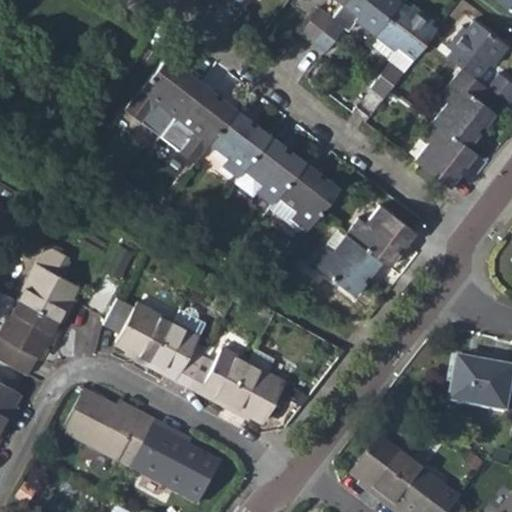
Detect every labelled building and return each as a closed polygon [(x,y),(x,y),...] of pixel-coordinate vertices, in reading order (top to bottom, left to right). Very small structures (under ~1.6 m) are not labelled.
[(351,17),(371,32),(396,0),(338,0),(338,1),(328,14),(308,40),(321,49),(340,23),(344,27),(351,17)] [(396,0),(371,32),(390,46),(391,47),(395,42),(410,54),(422,39),(434,24),(427,19),(431,14),(412,0),(408,0),(406,3),(401,0),(396,0)] [(511,0),(501,0),(511,8),(511,0)] [(295,30),(308,40),(328,14),(314,4),(295,30)] [(445,47),(440,54),(455,65),(471,77),(483,62),(486,64),(502,44),(468,18),(461,26),(457,24),(441,44),(445,47)] [(385,57),(400,68),(410,54),(395,42),(391,47),(390,46),(385,57)] [(152,106),(169,119),(197,83),(182,72),(179,76),(172,70),(175,66),(162,56),(120,112),(136,125),(141,120),(152,106)] [(365,83),(380,94),(386,86),(400,68),(385,57),(365,83)] [(474,96),(482,85),(471,77),(455,65),(434,93),(441,98),(427,116),(463,144),(474,131),(470,128),(477,121),(480,123),(491,109),(474,96)] [(511,84),(494,70),(482,85),(507,104),(511,98),(511,84)] [(174,153),(188,164),(203,144),(230,108),(216,98),(213,102),(205,96),(209,92),(197,83),(169,119),(189,133),(177,150),(174,153)] [(152,106),(141,120),(158,133),(169,119),(152,106)] [(215,164),(234,178),(239,171),(266,135),(252,125),(248,129),(240,123),(244,119),(230,108),(203,144),(221,157),(215,164)] [(422,139),(409,156),(446,184),(456,171),(452,168),(457,161),(461,164),(471,150),(463,144),(427,116),(415,134),(422,139)] [(156,136),(177,150),(189,133),(169,119),(158,133),(156,136)] [(251,191),(269,205),(274,197),(301,161),(287,151),(284,155),(276,149),(280,145),(266,135),(239,171),(256,183),(251,191)] [(286,217),(303,231),(318,211),(336,187),(321,176),(318,180),(311,175),(314,170),(301,161),(274,197),(291,210),(286,217)] [(230,182),(247,196),(251,191),(256,183),(239,171),(234,178),(230,182)] [(99,189),(106,195),(116,182),(108,176),(99,189)] [(130,180),(120,193),(128,200),(138,186),(130,180)] [(264,210),(281,224),(286,217),(291,210),(274,197),(269,205),(264,210)] [(398,237),(402,240),(411,228),(376,201),(362,219),(355,213),(342,229),(379,257),(384,262),(394,249),(390,246),(398,237)] [(180,228),(187,234),(197,219),(189,214),(180,228)] [(190,238),(195,243),(204,230),(199,227),(190,238)] [(368,271),(379,257),(342,229),(327,249),(320,243),(307,260),(351,293),(361,280),(358,277),(365,269),(368,271)] [(46,244),(14,302),(61,327),(69,311),(65,309),(76,286),(55,275),(66,255),(46,244)] [(121,247),(106,274),(119,280),(134,254),(121,247)] [(12,272),(24,278),(34,260),(22,253),(12,272)] [(259,265),(267,271),(275,261),(266,255),(259,265)] [(273,275),(284,283),(291,274),(280,265),(273,275)] [(55,337),(61,327),(14,302),(0,294),(0,360),(28,376),(51,335),(55,337)] [(133,359),(147,367),(149,363),(171,322),(135,302),(112,344),(135,356),(133,359)] [(171,322),(197,336),(204,324),(194,319),(195,315),(195,313),(193,310),(191,308),(187,308),(184,309),(181,311),(178,309),(171,322)] [(171,380),(183,387),(200,355),(190,350),(197,336),(171,322),(149,363),(173,376),(171,380)] [(197,390),(222,403),(245,362),(218,347),(211,361),(200,355),(183,387),(195,393),(197,390)] [(245,362),(262,371),(269,360),(251,351),(245,362)] [(454,364),(471,367),(472,362),(455,358),(454,364)] [(281,382),(262,371),(245,362),(222,403),(221,407),(234,415),(236,410),(259,423),(281,382)] [(471,367),(454,364),(447,404),(503,414),(511,369),(472,362),(471,367)] [(0,384),(0,432),(2,434),(10,421),(6,418),(19,395),(0,384)] [(117,461),(128,466),(153,421),(141,415),(138,420),(82,391),(59,432),(116,462),(117,461)] [(165,427),(153,421),(128,466),(140,472),(139,474),(195,504),(218,461),(162,431),(165,427)] [(365,493),(377,503),(410,462),(376,436),(347,474),(368,490),(365,493)] [(389,511),(392,509),(395,511),(449,511),(456,503),(459,501),(410,462),(377,503),(388,511),(389,511)] [(511,511),(511,494),(497,511),(511,511)]
